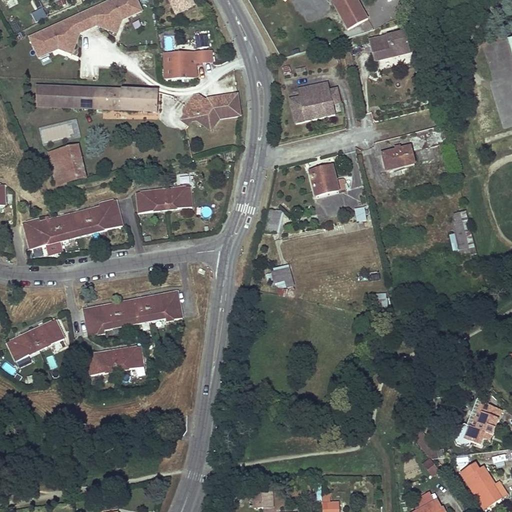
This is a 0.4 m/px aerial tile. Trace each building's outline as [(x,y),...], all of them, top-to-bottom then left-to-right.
[(80,34),(97,26),(110,31),(113,23),(120,26),(123,20),(124,17),(127,15),(128,17),(142,11),(137,0),(113,0),(31,39),(40,58),(53,52),(53,50),(56,49),(59,49),(66,52),(68,44),(76,47),(80,34)] [(169,0),(176,15),(187,10),(187,5),(193,2),(191,0),(169,0)] [(330,0),(348,31),(368,20),(357,0),(330,0)] [(44,11),(33,17),(36,23),(47,18),(44,11)] [(118,33),(120,26),(113,23),(110,31),(118,33)] [(392,55),(395,55),(396,57),(411,54),(406,33),(369,41),(374,63),(392,58),(392,55)] [(196,35),(196,48),(209,48),(209,35),(196,35)] [(73,55),(76,47),(68,44),(66,52),(73,55)] [(196,64),(195,54),(195,53),(164,54),(166,80),(196,79),(196,64)] [(291,75),(289,67),(283,68),(285,76),(291,75)] [(335,116),(333,106),(337,105),(336,99),(339,99),(337,89),(330,91),(328,83),(318,85),(320,93),(299,98),(290,100),(296,125),(335,116)] [(299,98),(320,93),(318,85),(298,90),(299,98)] [(36,88),(37,107),(52,107),(52,88),(36,88)] [(52,88),(52,107),(158,113),(159,93),(52,88)] [(186,113),(194,119),(204,127),(209,121),(216,126),(220,120),(241,117),(238,95),(220,98),(220,101),(216,102),(216,99),(208,100),(206,101),(199,96),(194,96),(183,111),(186,113)] [(186,113),(180,120),(188,126),(189,126),(194,119),(186,113)] [(209,121),(204,127),(211,132),(216,126),(209,121)] [(447,143),(443,128),(410,136),(414,151),(447,143)] [(78,147),(49,153),(56,186),(86,179),(78,147)] [(387,172),(414,165),(410,147),(401,150),(395,151),(382,154),(387,172)] [(336,182),(332,167),(310,172),(316,197),(345,190),(343,180),(336,182)] [(190,188),(137,194),(139,214),(192,208),(190,188)] [(40,220),(23,224),(30,251),(123,227),(116,201),(100,205),(100,207),(40,223),(40,220)] [(365,216),(365,213),(364,209),(355,211),(358,223),(363,222),(367,221),(365,216)] [(276,232),(280,212),(270,211),(266,232),(276,232)] [(475,248),(465,212),(453,215),(452,224),(455,235),(458,251),(475,248)] [(365,230),(363,222),(358,223),(343,226),(344,230),(345,234),(365,230)] [(344,230),(343,226),(323,230),(324,234),(344,230)] [(458,251),(455,235),(449,236),(453,252),(458,251)] [(450,274),(446,254),(431,256),(435,277),(450,274)] [(294,287),(289,269),(272,273),(274,284),(285,282),(287,289),(294,287)] [(363,283),(380,279),(378,270),(361,274),(363,283)] [(89,338),(105,335),(105,331),(166,319),(166,322),(183,319),(177,292),(84,311),(89,338)] [(380,309),(390,307),(386,292),(376,295),(380,309)] [(7,344),(16,362),(64,339),(55,321),(7,344)] [(140,347),(88,356),(91,376),(144,367),(140,347)] [(475,429),(485,404),(486,405),(487,403),(478,399),(467,426),(475,429)] [(484,438),(485,434),(492,437),(503,412),(486,405),(485,404),(475,429),(467,426),(464,425),(461,426),(455,440),(457,444),(468,448),(471,442),(480,446),(484,438)] [(436,451),(419,431),(415,440),(430,459),(436,451)] [(445,458),(443,450),(436,451),(430,459),(430,460),(445,458)] [(468,463),(468,456),(456,458),(457,466),(469,464),(468,463)] [(439,472),(430,460),(424,465),(433,477),(439,472)] [(476,463),(460,474),(484,511),(508,495),(500,482),(496,485),(484,467),(481,470),(476,463)] [(272,508),(270,484),(262,485),(262,493),(263,508),(272,508)] [(263,508),(262,493),(254,493),(254,509),(263,508)] [(339,511),(339,503),(330,504),(330,497),(322,497),(322,503),(322,511),(339,511)] [(442,511),(441,509),(437,501),(416,511),(442,511)]
